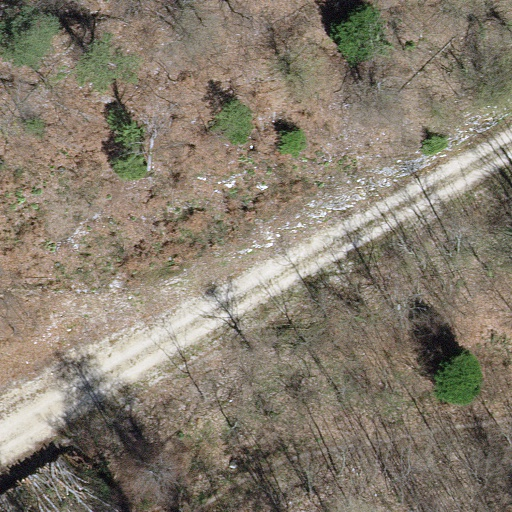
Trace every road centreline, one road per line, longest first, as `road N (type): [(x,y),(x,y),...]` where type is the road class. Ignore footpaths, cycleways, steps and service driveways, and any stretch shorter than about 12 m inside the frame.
road 1 (track): [(0,442),(268,275),(511,145)]
road 2 (track): [(511,427),(279,511)]
